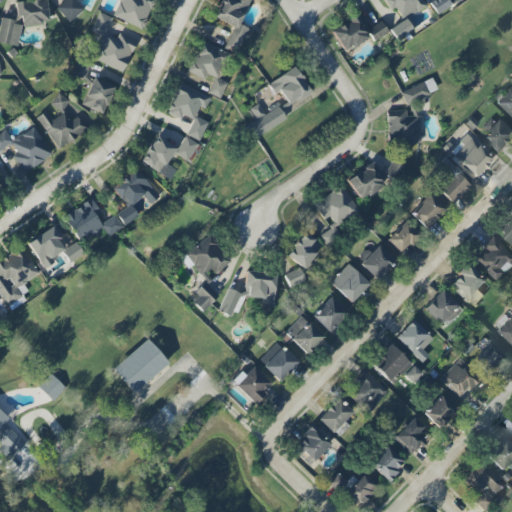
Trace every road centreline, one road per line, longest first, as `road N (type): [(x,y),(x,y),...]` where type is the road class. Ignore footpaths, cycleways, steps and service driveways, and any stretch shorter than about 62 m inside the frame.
road 1 (residential): [(511,191),(281,419),(271,443)]
road 2 (residential): [(196,0),(131,133),(0,230)]
road 3 (residential): [(299,18),(356,102),(358,132),(272,199),(255,227)]
road 4 (residential): [(399,511),(511,395)]
